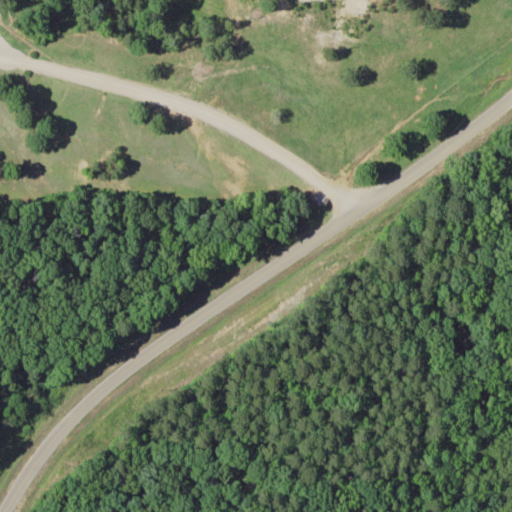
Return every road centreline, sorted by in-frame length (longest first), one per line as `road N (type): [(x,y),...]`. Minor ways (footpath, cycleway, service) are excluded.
road 1 (tertiary): [(3,511),(73,414),(128,367),(451,146),(511,94)]
road 2 (residential): [(357,210),(0,75)]
